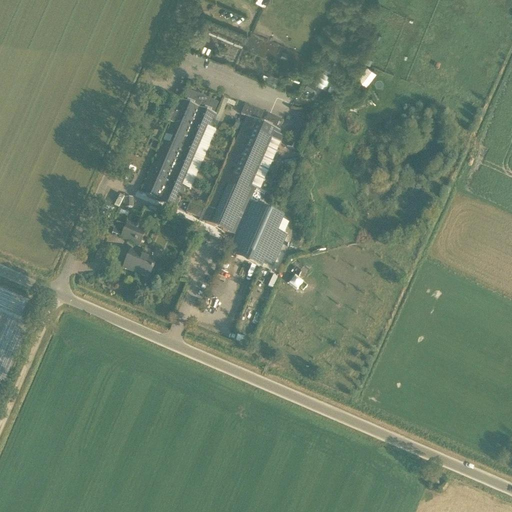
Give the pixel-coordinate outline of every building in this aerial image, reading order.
[(332,90),(334,80),(332,80),(339,53),(327,50),(319,86),(332,90)] [(226,75),(229,67),(211,60),(207,67),(226,75)] [(357,81),(367,86),(375,71),(364,66),(357,81)] [(268,73),(264,80),(276,86),(279,78),(268,73)] [(188,92),(183,102),(180,101),(175,112),(170,110),(165,122),(170,124),(140,195),(177,210),(186,189),(190,190),(216,131),(211,129),(216,116),(213,115),(217,105),(188,92)] [(245,105),(241,115),(246,117),(201,222),(235,237),(230,248),(273,268),(286,238),(278,235),(285,217),(250,201),(256,189),(259,191),(280,143),(282,137),(279,136),(280,132),(275,130),(279,120),(245,105)] [(298,119),(294,129),(306,135),(311,124),(298,119)] [(232,123),(230,127),(231,131),(234,132),(238,131),(240,126),(239,122),(235,121),(232,123)] [(301,146),(289,140),(286,147),(298,152),(301,146)] [(124,198),(124,208),(133,208),(133,198),(124,198)] [(203,211),(189,205),(186,213),(200,219),(203,211)] [(143,209),(138,221),(150,226),(155,214),(143,209)] [(141,247),(146,235),(126,227),(117,223),(112,235),(121,239),(141,247)] [(149,279),(153,270),(156,262),(131,252),(123,270),(130,273),(130,271),(149,279)] [(282,281),(291,287),(283,298),(289,302),(301,283),(287,274),(282,281)] [(322,328),(335,313),(304,286),(291,301),(300,309),(300,310),(322,328)]
